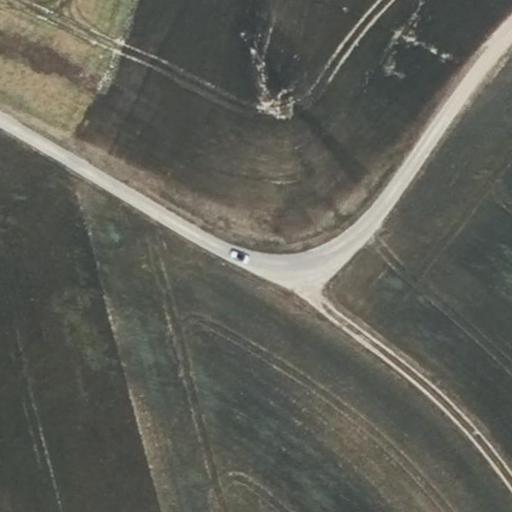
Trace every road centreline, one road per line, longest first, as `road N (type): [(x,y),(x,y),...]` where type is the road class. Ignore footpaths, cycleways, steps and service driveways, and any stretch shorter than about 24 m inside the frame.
road 1 (unclassified): [(511,34),(475,65),(371,222),(334,257),(303,267),(255,264),(0,119)]
road 2 (track): [(303,267),(322,305),(434,390),(511,482)]
